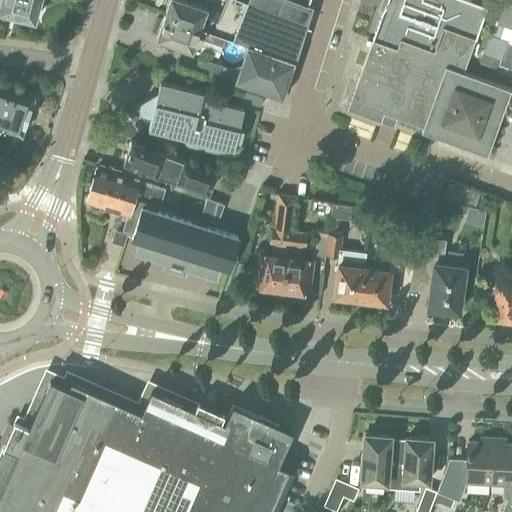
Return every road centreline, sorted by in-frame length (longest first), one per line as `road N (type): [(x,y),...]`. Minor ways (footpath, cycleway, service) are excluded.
road 1 (secondary): [(511,377),(334,365),(49,310)]
road 2 (residential): [(511,184),(447,163),(413,173),(300,131)]
road 3 (residential): [(42,217),(89,65)]
road 4 (residential): [(300,131),(331,0)]
